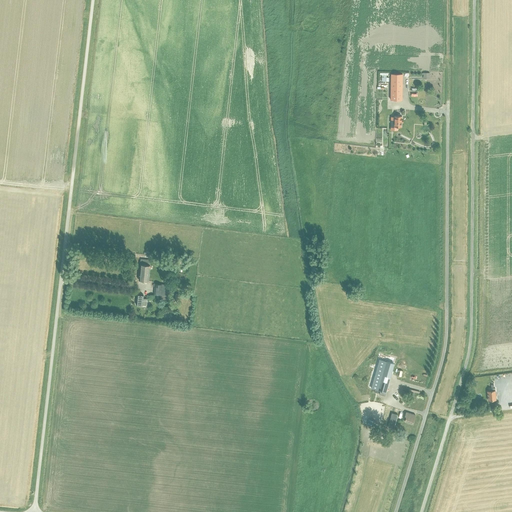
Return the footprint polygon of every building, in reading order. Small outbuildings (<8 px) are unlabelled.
[(387,71),(380,71),(380,80),(388,80),(388,75),(387,75),(387,71)] [(391,100),(402,100),(402,74),(391,74),(391,100)] [(403,122),(403,120),(402,120),(402,116),(395,116),(395,117),(391,117),(391,130),(398,130),(398,127),(401,127),(402,122),(403,122)] [(139,280),(149,281),(151,260),(141,259),(139,280)] [(173,272),(173,280),(186,281),(187,273),(173,272)] [(155,284),(154,297),(160,297),(159,299),(164,299),(164,297),(174,298),(175,286),(155,284)] [(136,305),(146,306),(147,300),(143,300),(144,295),(137,295),(136,305)] [(379,359),(371,388),(380,390),(379,394),(385,396),(386,392),(394,363),(379,359)] [(487,391),(488,400),(495,400),(494,388),(489,388),(489,391),(487,391)] [(405,421),(412,424),(415,415),(406,412),(405,415),(404,415),(403,418),(406,419),(405,421)] [(392,413),(388,427),(394,428),(398,414),(392,413)]
